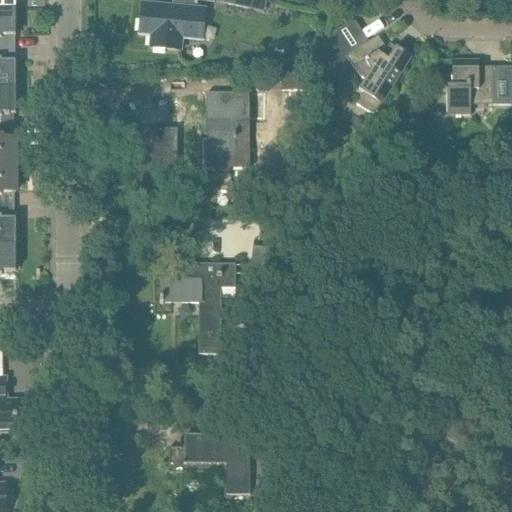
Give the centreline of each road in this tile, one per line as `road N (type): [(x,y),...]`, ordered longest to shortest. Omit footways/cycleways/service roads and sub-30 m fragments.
road 1 (unclassified): [(71,312),(67,0)]
road 2 (unclassified): [(73,511),(71,312)]
road 3 (residential): [(511,26),(416,25),(406,0)]
